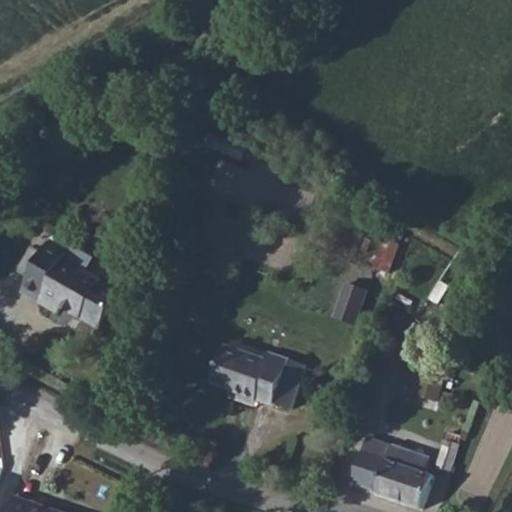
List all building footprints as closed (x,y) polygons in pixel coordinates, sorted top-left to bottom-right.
[(0,293),(12,300),(17,292),(55,312),(76,276),(13,244),(18,236),(0,227),(0,293)] [(392,265),(400,242),(386,238),(378,261),(392,265)] [(334,316),(360,324),(372,287),(346,278),(334,316)] [(226,392),(254,401),(286,412),(301,366),(265,353),(262,360),(220,344),(207,386),(226,392)] [(250,411),(254,401),(226,392),(223,402),(250,411)] [(455,435),(439,431),(429,462),(445,467),(455,435)] [(366,489),(382,441),(357,434),(343,482),(366,489)] [(418,453),(382,441),(366,489),(414,505),(424,476),(413,472),(418,453)] [(54,511),(11,496),(5,511),(54,511)]
